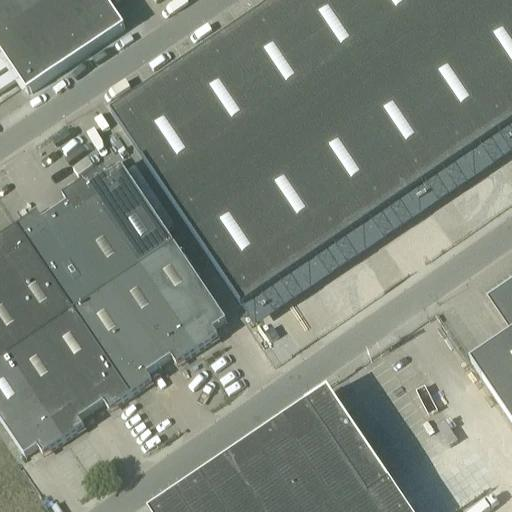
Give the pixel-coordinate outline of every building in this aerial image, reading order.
[(0,0),(0,55),(23,89),(27,96),(28,96),(125,31),(103,0),(0,0)] [(511,0),(284,0),(112,116),(111,117),(143,164),(242,310),(242,311),(511,128),(511,0)] [(84,185),(141,269),(174,247),(122,170),(110,178),(105,171),(84,185)] [(141,269),(84,185),(63,199),(68,206),(56,215),(108,292),(141,269)] [(152,187),(143,193),(171,235),(180,229),(152,187)] [(18,230),(74,315),(108,292),(56,215),(44,223),(39,216),(18,230)] [(0,252),(0,276),(40,337),(74,315),(18,230),(0,242),(0,250),(1,252),(0,252)] [(141,269),(198,354),(218,340),(213,333),(226,324),(174,247),(141,269)] [(108,292),(160,369),(172,361),(177,368),(198,354),(141,269),(108,292)] [(40,337),(0,276),(0,349),(7,360),(40,337)] [(511,286),(487,303),(509,336),(470,363),(511,426),(511,286)] [(74,315),(130,399),(152,385),(147,378),(160,369),(108,292),(74,315)] [(40,337),(92,415),(104,407),(109,414),(130,399),(74,315),(40,337)] [(7,360),(64,444),(84,430),(80,423),(92,415),(40,337),(7,360)] [(7,360),(0,364),(0,423),(25,460),(38,451),(43,458),(64,444),(7,360)] [(306,411),(156,511),(407,511),(329,395),(307,410),(307,411),(306,411)]
